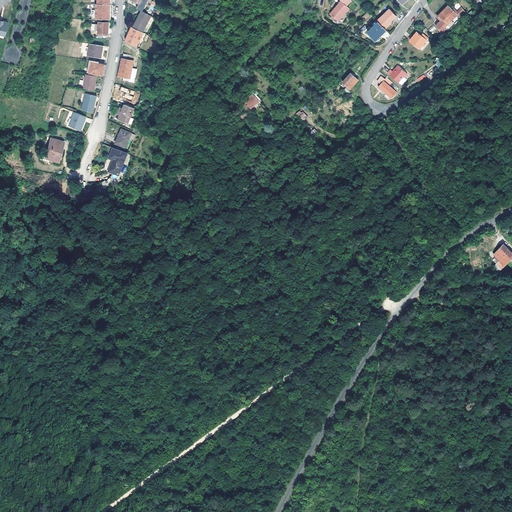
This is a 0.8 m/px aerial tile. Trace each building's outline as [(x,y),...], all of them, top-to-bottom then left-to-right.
[(149,0),(132,0),(140,4),(137,10),(142,12),(143,13),(149,0)] [(349,7),(341,1),(334,10),(335,11),(332,16),(339,21),(349,7)] [(111,4),(99,4),(97,4),(97,20),(111,20),(111,11),(111,4)] [(379,23),(386,30),(392,25),(392,23),(397,18),(391,11),(378,22),(379,23)] [(143,33),(152,17),(143,13),(142,12),(134,28),(143,33)] [(442,30),(439,32),(445,41),(449,36),(446,33),(461,20),(465,16),(462,12),(458,16),(454,12),(441,24),(444,28),(442,30)] [(10,24),(0,21),(0,35),(6,37),(10,24)] [(110,22),(100,22),(100,34),(109,35),(110,29),(110,22)] [(386,30),(379,23),(368,33),(376,42),(387,32),(386,30)] [(143,33),(134,28),(133,27),(126,42),(136,47),(143,33)] [(419,49),(427,40),(421,36),(417,32),(410,41),(419,49)] [(104,46),(91,43),(89,56),(102,58),(104,46)] [(134,56),(125,53),(122,67),(119,79),(134,84),(137,70),(133,69),(134,62),(132,61),(134,56)] [(100,62),(90,61),(88,73),(104,76),(105,69),(105,65),(100,64),(100,62)] [(390,70),(387,73),(399,83),(407,73),(397,66),(395,69),(396,70),(394,73),(392,72),(390,70)] [(350,90),(359,81),(351,73),(342,82),(350,90)] [(409,76),(407,73),(399,83),(401,85),(409,76)] [(98,86),(100,76),(90,74),(89,74),(87,89),(96,91),(97,86),(98,86)] [(386,77),(385,79),(382,77),(378,81),(381,84),(378,87),(381,89),(382,90),(388,95),(390,97),(392,99),(397,93),(390,86),(393,83),(386,77)] [(350,90),(342,82),(340,85),(347,93),(350,90)] [(132,100),(133,96),(128,95),(130,89),(121,86),(119,91),(125,92),(123,97),(132,100)] [(251,107),(259,100),(256,96),(252,92),(244,99),(247,103),(251,107)] [(95,105),(97,97),(87,93),(82,110),(92,112),(95,105)] [(119,109),(117,113),(119,114),(118,116),(116,120),(127,124),(133,109),(125,105),(122,109),(119,109)] [(301,110),(296,113),(302,120),(306,117),(301,110)] [(245,111),(237,121),(240,124),(244,120),(243,119),(247,114),(245,111)] [(84,125),(82,124),(84,121),(85,122),(88,117),(76,112),(72,121),(70,126),(82,131),(84,125)] [(131,133),(122,129),(117,139),(116,143),(124,147),(131,133)] [(47,158),(52,159),(59,161),(63,144),(64,142),(62,141),(53,139),(52,138),(47,158)] [(64,142),(63,144),(59,161),(52,159),(52,161),(60,163),(65,145),(66,140),(62,139),(62,141),(64,142)] [(127,153),(113,147),(109,157),(113,159),(108,170),(118,174),(127,153)] [(218,156),(213,161),(217,164),(224,171),(226,169),(219,162),(221,159),(218,156)] [(504,263),(509,258),(511,255),(511,253),(504,245),(495,253),(504,263)]
